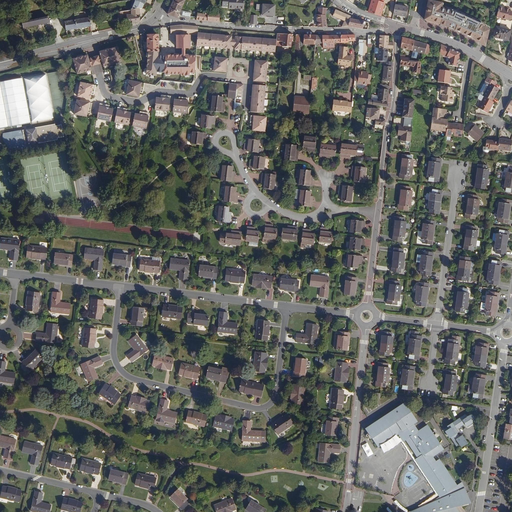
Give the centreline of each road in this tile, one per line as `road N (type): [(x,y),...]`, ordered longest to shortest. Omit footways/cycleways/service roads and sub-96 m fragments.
road 1 (residential): [(120,287),(114,353),(124,373),(254,408),(276,394),(286,306)]
road 2 (residential): [(156,17),(321,32),(399,27)]
road 3 (residential): [(88,41),(103,93),(137,102),(158,91),(190,94),(202,76),(234,78),(241,71)]
road 4 (residential): [(366,326),(345,511)]
road 5 (residential): [(379,207),(399,27)]
road 6 (residential): [(506,343),(476,511)]
road 7 (residential): [(286,306),(120,287)]
road 8 (residential): [(437,325),(458,165)]
